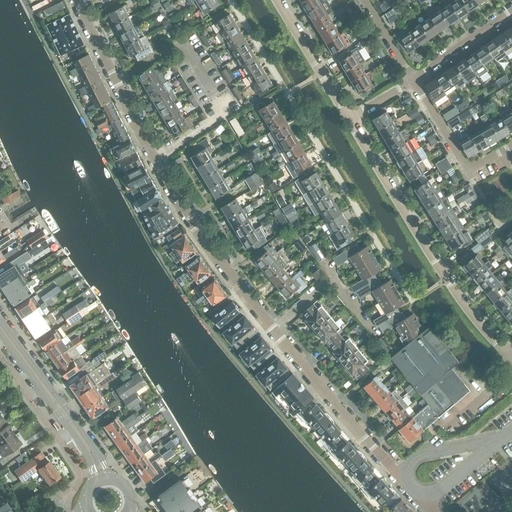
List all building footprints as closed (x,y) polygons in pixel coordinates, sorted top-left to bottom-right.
[(216,0),(203,0),(199,3),(202,8),(198,11),(203,19),(209,16),(207,11),(219,4),(216,0)] [(305,0),(302,2),(308,13),(328,1),(327,0),(327,1),(326,0),(305,0)] [(388,0),(380,6),(384,11),(392,6),(397,3),(395,0),(388,0)] [(447,0),(451,4),(450,5),(459,18),(469,12),(460,0),(447,0)] [(460,0),(469,12),(479,5),(475,0),(460,0)] [(63,1),(54,6),(57,12),(66,8),(63,1)] [(308,13),(314,23),(327,15),(334,11),(328,1),(308,13)] [(450,5),(440,12),(449,25),(459,18),(450,5)] [(109,13),(115,24),(129,17),(123,6),(109,13)] [(386,14),(389,19),(398,13),(394,8),(386,14)] [(213,19),(220,32),(235,23),(230,14),(226,16),(224,12),(213,19)] [(440,12),(430,18),(439,32),(449,25),(440,12)] [(47,25),(53,38),(64,33),(65,36),(68,35),(70,37),(79,33),(70,14),(47,25)] [(314,23),(321,33),(334,25),(327,15),(314,23)] [(115,24),(120,35),(134,28),(129,17),(115,24)] [(430,18),(420,25),(429,39),(439,32),(430,18)] [(221,43),(226,41),(241,32),(235,23),(220,32),(216,35),(221,43)] [(189,30),(187,25),(183,27),(180,28),(183,33),(189,30)] [(321,33),(327,43),(340,35),(334,25),(321,33)] [(420,25),(410,32),(419,45),(429,39),(420,25)] [(419,45),(410,32),(407,27),(394,36),(404,50),(407,48),(409,52),(419,45)] [(120,35),(126,46),(144,37),(144,36),(141,31),(137,34),(134,28),(120,35)] [(359,37),(362,42),(373,36),(370,31),(359,37)] [(226,41),(231,49),(246,40),(241,32),(226,41)] [(340,35),(327,43),(333,54),(346,46),(347,47),(352,44),(345,32),(340,35)] [(511,42),(505,32),(495,39),(506,55),(511,51),(511,42)] [(64,33),(53,38),(62,55),(84,44),(79,33),(70,37),(68,35),(65,36),(64,33)] [(343,66),(346,72),(359,64),(366,60),(360,50),(363,48),(363,49),(364,49),(366,48),(376,41),(379,40),(375,34),(373,36),(362,42),(356,46),(359,50),(355,49),(344,56),(345,58),(337,63),(340,67),(343,66)] [(144,37),(126,46),(129,52),(126,53),(128,57),(131,56),(134,55),(138,61),(146,57),(146,56),(154,52),(146,35),(144,36),(144,37)] [(495,39),(485,45),(494,58),(497,62),(506,55),(495,39)] [(231,49),(236,58),(251,49),(246,40),(231,49)] [(484,65),(485,64),(494,58),(485,45),(475,52),(484,65)] [(77,54),(79,58),(89,54),(86,49),(77,54)] [(236,58),(241,67),(256,58),(251,49),(236,58)] [(475,52),(465,59),(474,72),(475,71),(478,75),(488,69),(485,64),(484,65),(475,52)] [(70,71),(72,74),(94,63),(89,53),(89,54),(79,58),(74,61),(77,68),(70,71)] [(241,67),(247,76),(262,66),(256,58),(241,67)] [(465,59),(455,66),(464,78),(465,78),(467,82),(468,82),(478,75),(475,71),(474,72),(465,59)] [(80,74),(83,80),(99,73),(94,63),(72,74),(73,78),(80,74)] [(346,72),(353,82),(366,75),(359,64),(346,72)] [(158,75),(162,73),(160,70),(158,69),(156,71),(153,66),(138,75),(143,84),(158,75)] [(247,76),(252,84),(267,75),(262,66),(247,76)] [(381,72),(384,77),(394,71),(391,66),(381,72)] [(455,66),(445,73),(454,85),(457,89),(467,82),(465,78),(464,78),(455,66)] [(79,89),(81,92),(103,81),(99,73),(83,80),(86,86),(79,89)] [(445,73),(435,79),(444,92),(444,91),(454,85),(445,73)] [(164,84),(158,75),(143,84),(149,93),(164,84)] [(267,75),(252,84),(257,93),(258,93),(260,97),(269,91),(267,87),(272,84),(267,75)] [(366,75),(353,82),(359,93),(364,89),(366,91),(372,87),(371,85),(372,85),(366,75)] [(496,82),(499,88),(510,81),(506,75),(501,78),(499,75),(494,79),(496,82)] [(444,92),(435,79),(426,86),(429,91),(427,92),(434,103),(447,95),(444,91),(444,92)] [(89,93),(92,99),(108,91),(103,81),(81,92),(82,96),(89,93)] [(173,90),(173,89),(168,81),(164,84),(149,93),(146,94),(148,97),(150,96),(154,102),(169,92),(173,90)] [(504,88),(499,91),(503,96),(507,93),(504,88)] [(174,101),(178,99),(173,90),(169,92),(154,102),(157,107),(155,109),(157,112),(159,110),(174,101)] [(91,110),(102,105),(112,100),(108,91),(92,99),(95,104),(88,107),(90,111),(91,110)] [(398,105),(401,110),(414,103),(410,97),(398,105)] [(96,121),(99,128),(120,117),(116,108),(112,100),(102,105),(106,113),(104,114),(105,117),(96,121)] [(257,104),(267,120),(280,112),(273,102),(266,106),(263,100),(257,104)] [(179,110),(174,101),(159,110),(164,119),(179,110)] [(483,101),(479,104),(482,109),(487,106),(483,101)] [(416,117),(418,121),(423,118),(417,107),(408,113),(412,119),(416,117)] [(443,115),(446,120),(459,112),(456,107),(443,115)] [(499,115),(501,119),(510,133),(511,131),(511,112),(511,113),(510,109),(499,115)] [(185,119),(179,110),(164,119),(168,125),(165,126),(167,129),(170,128),(185,119)] [(459,116),(463,121),(473,115),(469,110),(459,116)] [(373,119),(379,130),(393,122),(393,121),(398,119),(395,114),(391,117),(387,111),(373,119)] [(267,120),(273,131),(286,123),(280,112),(267,120)] [(448,123),(451,128),(462,122),(458,116),(448,123)] [(111,127),(116,137),(127,131),(124,124),(120,117),(99,128),(101,132),(111,127)] [(190,128),(185,119),(170,128),(167,129),(169,132),(171,131),(175,137),(190,128)] [(501,119),(492,124),(491,125),(499,139),(510,133),(501,119)] [(481,130),(481,131),(489,145),(499,139),(491,125),(492,124),(490,120),(484,123),(486,127),(481,130)] [(379,130),(385,140),(399,132),(393,122),(379,130)] [(268,134),(274,144),(292,133),(286,123),(273,131),(268,134)] [(243,132),(239,124),(234,127),(238,135),(243,132)] [(468,132),(470,137),(479,151),(489,145),(481,131),(481,130),(478,126),(468,132)] [(385,140),(392,151),(410,140),(404,129),(399,132),(385,140)] [(109,145),(110,148),(119,144),(120,146),(132,140),(127,131),(116,137),(118,141),(109,145)] [(285,151),(285,152),(299,144),(292,133),(274,144),(277,151),(272,154),(274,158),(285,151)] [(428,137),(431,142),(436,139),(433,134),(428,137)] [(479,151),(470,137),(460,142),(468,156),(479,151)] [(192,157),(198,167),(212,158),(209,153),(213,150),(206,138),(193,146),(197,153),(192,157)] [(214,143),(217,148),(223,144),(221,139),(214,143)] [(115,160),(117,159),(136,150),(132,140),(120,146),(119,144),(110,148),(115,160)] [(392,151),(398,161),(416,150),(410,140),(392,151)] [(285,152),(291,161),(291,162),(305,154),(299,144),(285,152)] [(259,147),(250,153),(253,157),(257,154),(261,152),(259,147)] [(117,159),(125,175),(144,166),(137,152),(136,150),(117,159)] [(221,154),(223,159),(230,155),(227,150),(221,154)] [(398,161),(404,172),(422,161),(416,150),(398,161)] [(291,162),(291,161),(285,165),(294,178),(304,172),(302,169),(311,164),(305,154),(291,162)] [(436,164),(439,169),(450,163),(447,157),(436,164)] [(198,167),(204,177),(219,169),(212,158),(198,167)] [(227,164),(230,169),(236,165),(233,160),(227,164)] [(422,161),(404,172),(410,181),(418,177),(424,173),(424,172),(428,170),(422,161)] [(450,163),(439,169),(442,174),(453,168),(450,163)] [(130,190),(131,190),(152,180),(148,173),(144,166),(125,175),(123,176),(130,190)] [(204,177),(210,188),(225,179),(219,169),(204,177)] [(245,179),(249,185),(260,178),(257,172),(245,179)] [(295,181),(303,195),(304,195),(323,183),(316,172),(308,178),(306,175),(295,181)] [(225,179),(210,188),(216,198),(231,189),(228,184),(233,181),(230,176),(225,179)] [(260,178),(249,185),(252,191),(264,184),(260,178)] [(142,210),(148,206),(163,198),(161,196),(152,180),(131,190),(137,200),(142,210)] [(415,189),(422,199),(436,191),(435,190),(440,188),(436,182),(432,185),(429,180),(422,184),(415,189)] [(268,186),(272,192),(279,188),(275,181),(268,186)] [(303,195),(310,206),(329,194),(323,183),(304,195),(303,195)] [(465,200),(466,200),(471,197),(476,193),(474,190),(464,196),(463,196),(457,199),(459,204),(465,200)] [(19,191),(2,198),(5,204),(21,196),(19,191)] [(422,199),(428,210),(442,201),(436,191),(422,199)] [(476,193),(471,197),(466,200),(468,204),(479,198),(476,193)] [(321,212),(322,212),(335,204),(329,194),(310,206),(316,215),(321,212)] [(288,205),(283,196),(277,199),(282,208),(288,205)] [(152,211),(148,213),(153,221),(154,220),(155,223),(157,222),(157,221),(157,220),(161,218),(162,219),(165,217),(161,212),(168,207),(163,198),(148,206),(152,211)] [(222,207),(228,218),(243,209),(236,198),(222,207)] [(428,210),(435,219),(453,208),(446,198),(442,201),(428,210)] [(251,204),(253,209),(260,205),(257,200),(251,204)] [(282,208),(288,218),(296,214),(296,213),(297,212),(291,202),(288,205),(282,208)] [(323,226),(328,223),(328,222),(341,214),(335,204),(322,212),(325,218),(320,221),(323,226)] [(153,221),(148,213),(144,216),(156,238),(179,223),(172,213),(168,207),(161,212),(165,217),(162,219),(161,218),(157,220),(157,221),(157,222),(155,223),(154,220),(153,221)] [(228,218),(234,228),(249,219),(246,214),(249,212),(246,207),(243,209),(228,218)] [(435,219),(441,230),(459,218),(453,208),(435,219)] [(257,214),(259,219),(266,215),(263,210),(257,214)] [(475,217),(478,221),(483,217),(489,214),(486,210),(481,214),(481,213),(475,217)] [(282,214),(276,217),(279,222),(285,219),(282,214)] [(296,214),(288,218),(293,226),(301,221),(296,214)] [(328,223),(334,233),(348,224),(341,214),(328,222),(328,223)] [(483,217),(478,221),(480,224),(491,218),(489,214),(483,217)] [(441,230),(447,240),(461,231),(465,228),(459,218),(441,230)] [(234,228),(241,238),(255,230),(249,219),(234,228)] [(255,230),(241,238),(247,248),(253,245),(256,249),(268,241),(266,237),(268,236),(264,230),(266,229),(272,226),(272,225),(274,224),(271,220),(255,230)] [(329,235),(329,236),(338,250),(342,247),(352,241),(350,237),(354,235),(348,224),(334,233),(329,235)] [(32,248),(49,237),(44,229),(27,240),(32,248)] [(167,237),(170,243),(174,240),(180,237),(183,235),(179,230),(167,237)] [(476,238),(483,247),(493,239),(486,230),(476,238)] [(461,231),(447,240),(454,250),(460,246),(461,248),(473,241),(467,232),(463,234),(461,231)] [(511,232),(503,240),(507,244),(503,247),(510,256),(511,253),(511,232)] [(3,239),(0,240),(0,252),(1,252),(0,250),(0,246),(5,243),(11,239),(14,237),(11,234),(9,235),(3,239)] [(167,256),(170,259),(190,245),(184,236),(181,239),(171,246),(172,246),(175,250),(171,253),(167,256)] [(170,243),(166,246),(168,248),(172,246),(171,246),(181,239),(180,237),(174,240),(170,243)] [(300,250),(305,246),(299,240),(294,244),(300,250)] [(320,250),(316,244),(311,247),(315,253),(318,252),(320,250)] [(350,258),(356,268),(374,257),(367,246),(360,250),(356,244),(333,258),(337,265),(350,258)] [(1,252),(0,252),(0,263),(19,250),(21,249),(19,245),(17,247),(4,256),(1,252)] [(34,251),(33,251),(36,255),(45,249),(42,245),(34,251)] [(190,245),(170,259),(172,262),(176,260),(180,258),(183,262),(196,253),(190,245)] [(255,261),(263,270),(276,260),(275,260),(285,252),(282,248),(277,252),(272,247),(270,248),(267,245),(257,252),(261,256),(255,261)] [(502,249),(497,254),(500,257),(505,253),(502,249)] [(325,258),(320,250),(318,252),(315,253),(320,262),(325,258)] [(9,269),(0,275),(0,281),(3,287),(21,275),(24,273),(19,266),(32,258),(28,252),(7,265),(9,269)] [(314,258),(311,254),(306,257),(309,262),(314,258)] [(464,264),(472,274),(484,264),(477,254),(464,264)] [(178,280),(180,283),(205,266),(199,257),(196,259),(195,257),(185,264),(190,271),(185,274),(186,274),(178,280)] [(356,293),(357,293),(378,279),(374,274),(381,269),(374,257),(356,268),(363,279),(350,287),(355,293),(356,293)] [(263,270),(271,279),(283,269),(276,260),(263,270)] [(472,274),(479,283),(492,273),(489,269),(493,266),(489,261),(485,264),(484,264),(472,274)] [(205,266),(180,283),(183,287),(195,278),(198,283),(211,274),(205,266)] [(312,274),(317,280),(325,273),(321,267),(312,274)] [(271,279),(279,288),(291,278),(283,269),(271,279)] [(291,278),(279,288),(287,297),(296,290),(299,293),(308,286),(300,276),(304,273),(301,270),(292,278),(291,278)] [(21,275),(3,287),(9,296),(27,284),(29,283),(24,273),(21,275)] [(479,283),(487,293),(504,279),(500,274),(495,278),(492,273),(479,283)] [(197,300),(199,304),(221,287),(215,279),(212,282),(209,278),(200,285),(202,288),(202,289),(205,293),(201,296),(201,297),(197,300)] [(372,291),(379,302),(397,291),(390,279),(383,284),(379,278),(378,279),(357,293),(360,299),(372,291)] [(487,293),(494,302),(507,292),(504,288),(508,284),(504,279),(487,293)] [(27,284),(9,296),(15,305),(30,296),(26,289),(29,287),(27,284)] [(62,291),(59,285),(42,297),(46,303),(52,299),(58,294),(62,291)] [(221,287),(199,304),(201,307),(206,303),(206,304),(211,301),(214,305),(227,295),(221,287)] [(377,328),(379,326),(400,312),(397,307),(404,303),(397,291),(379,302),(385,312),(373,320),(377,328)] [(494,302),(502,311),(511,303),(511,295),(510,296),(507,292),(494,302)] [(24,318),(41,306),(34,296),(17,307),(24,318)] [(226,322),(231,318),(241,311),(233,301),(224,308),(220,304),(216,307),(220,312),(218,313),(218,312),(215,313),(216,314),(212,317),(220,327),(226,322)] [(80,310),(84,308),(81,303),(76,306),(76,305),(63,314),(67,319),(80,310)] [(511,303),(502,311),(509,320),(511,317),(511,303)] [(306,319),(315,330),(331,317),(322,305),(318,309),(314,304),(303,313),(307,318),(306,319)] [(30,327),(52,312),(47,315),(41,306),(24,318),(30,327)] [(70,324),(83,316),(80,310),(67,319),(70,324)] [(52,312),(30,327),(37,337),(54,325),(53,323),(58,320),(52,312)] [(400,337),(405,345),(421,332),(418,326),(420,325),(413,313),(406,318),(402,312),(400,312),(379,326),(383,333),(396,325),(402,336),(400,337)] [(229,329),(225,333),(233,343),(237,348),(245,342),(248,339),(257,332),(253,327),(245,316),(236,324),(231,318),(226,322),(230,327),(228,329),(229,329)] [(326,341),(330,345),(341,336),(337,331),(341,328),(331,317),(315,330),(325,342),(326,341)] [(359,324),(354,328),(360,335),(365,331),(359,324)] [(51,333),(40,341),(46,349),(63,338),(67,335),(60,326),(56,329),(51,333)] [(394,354),(391,357),(394,361),(425,398),(428,402),(426,405),(424,406),(419,411),(415,414),(400,427),(399,428),(410,441),(469,389),(452,368),(459,361),(430,326),(421,333),(421,332),(405,345),(405,346),(394,354)] [(63,338),(46,349),(54,359),(70,348),(74,346),(81,341),(78,336),(71,341),(67,335),(63,338)] [(333,351),(343,362),(359,349),(349,338),(345,341),(341,336),(330,345),(334,350),(333,351)] [(260,364),(265,360),(274,353),(270,348),(270,347),(262,337),(253,345),(248,339),(245,342),(249,347),(248,348),(247,348),(246,349),(247,350),(241,354),(249,364),(250,364),(254,369),(260,364)] [(373,338),(369,341),(374,347),(378,344),(376,341),(373,338)] [(378,344),(389,358),(390,357),(391,357),(394,354),(381,338),(376,341),(378,344)] [(70,348),(54,359),(61,369),(76,358),(81,355),(74,346),(70,348)] [(359,349),(343,362),(352,374),(354,373),(358,377),(369,368),(365,363),(368,360),(359,349)] [(76,358),(61,369),(66,377),(77,370),(78,372),(82,368),(83,370),(92,364),(94,363),(93,361),(91,363),(90,360),(86,363),(81,355),(76,358)] [(394,361),(391,357),(390,357),(389,358),(381,364),(385,369),(394,361)] [(271,390),(272,391),(281,384),(280,383),(290,374),(286,369),(287,368),(279,358),(269,366),(265,360),(260,364),(264,369),(262,370),(262,371),(258,375),(266,385),(270,390),(271,390)] [(81,378),(71,385),(78,395),(97,383),(111,373),(103,363),(102,364),(99,361),(97,363),(96,362),(94,363),(92,364),(83,370),(79,374),(81,378)] [(97,383),(78,395),(86,407),(102,396),(104,395),(100,388),(116,377),(115,376),(118,374),(119,370),(122,368),(120,366),(113,372),(111,373),(97,383)] [(116,388),(112,391),(118,401),(123,398),(130,409),(139,402),(141,401),(142,401),(142,400),(136,390),(147,383),(139,371),(132,375),(133,377),(116,388)] [(293,415),(297,412),(310,401),(314,397),(293,373),(281,384),(272,391),(271,391),(289,410),(293,415)] [(365,386),(372,395),(384,384),(376,376),(365,386)] [(372,395),(379,403),(391,393),(384,384),(372,395)] [(405,389),(408,392),(414,388),(411,384),(405,389)] [(414,388),(408,392),(411,396),(417,392),(414,388)] [(379,403),(387,411),(402,398),(395,390),(391,393),(379,403)] [(102,396),(86,407),(93,417),(111,404),(108,401),(104,395),(102,396)] [(387,411),(394,419),(409,406),(402,398),(387,411)] [(425,398),(420,402),(424,406),(426,405),(428,402),(425,398)] [(310,421),(316,429),(331,416),(328,413),(325,412),(324,412),(317,404),(312,408),(308,404),(310,401),(297,412),(307,424),(310,421)] [(394,419),(400,427),(415,414),(413,412),(410,414),(406,409),(410,406),(409,406),(394,419)] [(118,416),(105,425),(112,435),(137,417),(134,413),(122,422),(118,416)] [(137,417),(112,435),(118,444),(139,429),(135,425),(142,419),(140,416),(139,415),(137,417)] [(319,439),(329,450),(340,441),(336,436),(340,432),(334,424),(334,422),(334,420),(333,419),(331,416),(316,429),(323,436),(319,439)] [(0,446),(16,435),(9,425),(4,429),(1,425),(0,425),(0,446)] [(139,429),(118,444),(125,453),(138,444),(131,435),(136,432),(139,430),(139,429)] [(16,435),(0,446),(0,449),(5,456),(0,459),(0,461),(3,465),(21,452),(17,447),(23,444),(16,435)] [(138,444),(125,453),(132,463),(144,453),(145,454),(153,448),(149,442),(146,439),(148,437),(142,441),(138,444)] [(172,440),(165,445),(168,450),(169,451),(170,450),(176,445),(172,440)] [(343,459),(349,466),(363,454),(360,450),(358,449),(355,449),(349,442),(343,446),(340,441),(329,450),(339,462),(343,459)] [(170,450),(162,456),(165,459),(172,454),(170,450)] [(48,461),(41,452),(14,471),(21,481),(38,468),(49,483),(59,475),(49,461),(48,461)] [(144,453),(132,463),(138,472),(156,459),(161,455),(159,452),(149,459),(145,454),(144,453)] [(352,476),(361,488),(372,479),(368,474),(373,470),(366,462),(366,460),(366,458),(365,457),(363,454),(349,466),(355,473),(352,476)] [(156,459),(138,472),(145,481),(150,478),(154,482),(166,473),(156,459)] [(181,479),(160,495),(163,499),(160,502),(166,510),(164,511),(206,511),(204,509),(194,494),(183,480),(182,480),(181,479)] [(372,479),(361,488),(371,499),(375,496),(381,504),(391,496),(395,500),(400,497),(396,492),(392,488),(390,487),(388,487),(381,480),(376,484),(372,479)] [(1,496),(0,496),(0,511),(7,511),(11,509),(3,499),(1,496)] [(412,511),(413,511),(402,499),(392,508),(393,510),(390,511),(412,511)]
